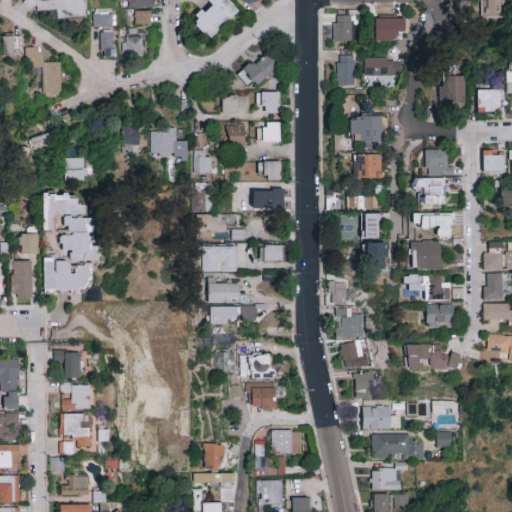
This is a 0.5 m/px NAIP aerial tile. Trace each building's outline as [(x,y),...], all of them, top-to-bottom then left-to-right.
[(57,19),(85,16),(83,0),(25,0),(27,11),(56,8),(57,19)] [(151,8),(151,0),(127,0),(127,8),(151,8)] [(238,12),(227,0),(206,0),(209,3),(190,20),(207,39),(238,12)] [(500,16),(500,0),(481,0),(481,16),(500,16)] [(92,28),(100,28),(99,57),(113,57),(113,11),(92,11),(92,28)] [(149,24),(149,11),(134,11),(134,24),(149,24)] [(404,34),(404,15),(379,15),(379,34),(404,34)] [(332,42),(350,42),(350,16),(332,16),(332,42)] [(22,56),(22,36),(2,36),(2,56),(22,56)] [(121,55),(141,55),(141,36),(121,36),(121,55)] [(60,62),(42,62),(42,47),(25,48),(25,67),(43,67),(43,94),(60,94),(60,62)] [(239,74),(253,88),(279,64),(264,49),(239,74)] [(335,55),(335,86),(354,86),(354,55),(335,55)] [(363,88),(397,88),(397,57),(363,57),(363,88)] [(511,92),(511,73),(503,73),(503,92),(511,92)] [(462,106),(462,76),(438,76),(438,106),(462,106)] [(497,112),(497,90),(473,90),(473,112),(497,112)] [(278,92),(259,92),(259,114),(278,114),(278,92)] [(246,97),(220,97),(221,112),(246,112),(246,97)] [(379,140),(379,116),(347,116),(348,141),(379,140)] [(256,123),(256,141),(278,141),(278,123),(256,123)] [(244,125),(226,125),(226,145),(244,145),(244,125)] [(121,154),(138,154),(138,128),(121,128),(121,154)] [(186,141),(175,141),(175,129),(149,129),(149,156),(186,156),(186,141)] [(54,145),(54,135),(30,136),(30,146),(54,145)] [(421,176),(451,176),(451,166),(442,166),(442,149),(421,149),(421,176)] [(193,173),(209,173),(209,151),(193,151),(193,173)] [(478,151),(478,172),(500,172),(500,151),(478,151)] [(379,178),(379,155),(354,155),(354,178),(379,178)] [(63,158),(63,181),(85,181),(85,158),(63,158)] [(280,161),(262,161),(262,180),(280,180),(280,161)] [(417,190),(417,204),(441,204),(441,179),(410,179),(410,190),(417,190)] [(511,208),(511,185),(499,185),(499,208),(511,208)] [(41,193),(40,230),(52,231),(53,213),(83,214),(83,204),(74,204),(74,194),(41,193)] [(196,210),(209,210),(209,196),(196,196),(196,210)] [(374,209),(374,196),(346,196),(346,209),(374,209)] [(325,210),(338,210),(338,198),(325,198),(325,210)] [(376,213),(358,213),(358,239),(376,239),(376,213)] [(407,227),(429,227),(429,237),(447,237),(447,213),(407,213),(407,227)] [(226,215),(196,215),(196,232),(212,232),(212,239),(226,239),(226,215)] [(41,293),(81,293),(81,285),(90,285),(90,261),(96,261),(96,246),(88,246),(88,217),(63,217),(63,235),(58,235),(58,250),(68,250),(68,259),(41,259),(41,293)] [(229,240),(243,240),(243,229),(229,229),(229,240)] [(17,234),(17,254),(36,254),(36,234),(17,234)] [(435,241),(406,241),(406,270),(435,270),(435,241)] [(383,243),(363,243),(363,267),(383,267),(383,243)] [(511,250),(498,250),(498,244),(479,244),(479,270),(511,270),(511,250)] [(281,261),(281,245),(258,246),(258,262),(281,261)] [(236,247),(201,247),(201,270),(236,270),(236,247)] [(29,260),(10,260),(10,298),(30,298),(29,260)] [(498,273),(479,273),(479,300),(498,300),(498,273)] [(445,301),(445,286),(437,286),(437,276),(399,276),(399,290),(420,290),(420,301),(445,301)] [(329,281),(328,305),(344,305),(345,282),(329,281)] [(207,282),(207,303),(239,303),(239,282),(207,282)] [(511,304),(479,304),(479,321),(511,321),(511,304)] [(422,305),(422,327),(451,327),(451,305),(422,305)] [(209,307),(209,323),(254,323),(254,307),(209,307)] [(351,308),(336,308),(336,337),(362,337),(362,315),(351,315),(351,308)] [(498,363),(498,359),(511,360),(511,336),(482,334),(480,362),(498,363)] [(342,368),(368,365),(366,340),(340,343),(342,368)] [(426,369),(454,369),(455,353),(438,353),(439,345),(403,344),(402,368),(417,368),(418,362),(426,362),(426,369)] [(61,361),(61,379),(80,379),(80,352),(50,352),(50,361),(61,361)] [(214,352),(214,370),(234,370),(234,352),(214,352)] [(271,355),(239,356),(239,378),(277,378),(277,364),(271,364),(271,355)] [(0,380),(1,380),(1,409),(15,409),(15,359),(0,359),(0,380)] [(371,378),(355,378),(355,398),(371,398),(371,378)] [(87,384),(58,384),(58,410),(87,410),(87,384)] [(242,395),(242,384),(231,384),(231,394),(242,395)] [(247,384),(247,408),(275,408),(275,384),(247,384)] [(406,403),(406,415),(424,415),(424,403),(406,403)] [(361,429),(390,429),(390,405),(361,405),(361,429)] [(15,414),(0,414),(0,440),(15,440),(15,414)] [(87,415),(57,415),(57,439),(57,455),(71,455),(71,446),(87,446),(87,415)] [(270,454),(300,454),(300,430),(270,430),(270,454)] [(437,433),(437,447),(452,447),(452,433),(437,433)] [(421,458),(421,434),(371,434),(371,458),(421,458)] [(262,445),(252,446),(255,469),(265,468),(262,445)] [(17,446),(0,446),(0,469),(17,469),(17,446)] [(228,469),(228,446),(203,446),(203,469),(228,469)] [(47,472),(61,472),(61,458),(47,458),(47,472)] [(369,490),(400,490),(400,469),(369,469),(369,490)] [(236,487),(236,473),(193,473),(193,487),(236,487)] [(16,475),(0,475),(0,503),(16,503),(16,475)] [(86,476),(58,476),(58,496),(86,496),(86,476)] [(267,481),(267,499),(280,499),(280,481),(267,481)] [(390,511),(390,494),(370,494),(370,511),(390,511)] [(308,511),(308,498),(287,498),(287,511),(308,511)] [(202,503),(202,511),(221,511),(221,503),(202,503)]
